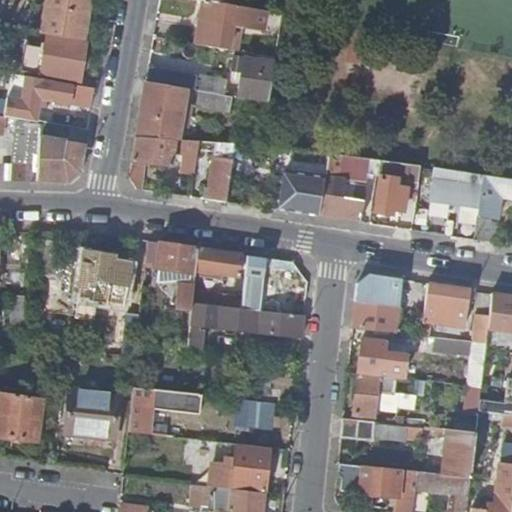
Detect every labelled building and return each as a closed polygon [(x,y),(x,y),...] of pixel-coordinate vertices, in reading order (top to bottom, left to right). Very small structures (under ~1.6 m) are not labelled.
[(83,41),(90,0),(47,0),(42,33),(83,41)] [(228,4),(204,0),(195,44),(219,48),(230,50),(232,50),(236,26),(274,33),(274,31),(278,13),(228,4)] [(274,31),(280,32),(283,14),(278,13),(274,31)] [(80,81),(87,42),(83,41),(47,35),(46,48),(27,44),(23,71),(80,81)] [(250,53),(276,58),(278,43),(253,39),(250,53)] [(238,98),(268,103),(275,61),(234,55),(231,70),(242,72),(238,98)] [(200,91),(220,94),(223,80),(191,74),(189,89),(200,91)] [(92,108),(95,89),(28,78),(24,102),(10,99),(7,117),(36,122),(39,122),(42,100),(62,103),(69,104),(92,108)] [(218,109),(220,94),(200,91),(197,106),(202,107),(201,112),(208,113),(209,108),(218,109)] [(174,141),(179,141),(184,110),(161,106),(162,100),(163,98),(143,94),(136,137),(174,141)] [(161,106),(184,110),(184,104),(162,100),(161,106)] [(4,165),(4,180),(69,183),(81,174),(88,130),(39,122),(36,122),(36,125),(15,122),(14,166),(4,165)] [(137,190),(142,190),(144,163),(172,167),(173,149),(174,141),(136,137),(129,177),(137,190)] [(196,163),(199,143),(181,141),(180,150),(185,150),(182,171),(195,173),(196,163)] [(226,203),(232,159),(233,145),(199,143),(196,163),(208,164),(210,154),(214,155),(210,188),(208,200),(226,203)] [(363,170),(364,158),(328,154),(326,166),(343,168),(363,170)] [(387,171),(389,161),(379,160),(377,176),(380,176),(387,177),(387,171)] [(421,166),(392,162),(389,161),(387,171),(420,176),(421,166)] [(342,175),(343,168),(326,166),(325,177),(345,180),(345,175),(342,175)] [(483,176),(435,168),(432,186),(436,186),(430,202),(455,206),(456,199),(463,200),(462,204),(479,207),(483,176)] [(279,211),(319,217),(325,177),(286,172),(283,192),(281,191),(279,211)] [(398,179),(387,177),(380,176),(375,211),(393,214),(394,209),(404,210),(407,188),(397,186),(398,179)] [(511,180),(483,176),(479,207),(474,240),(493,243),(501,197),(511,198),(511,180)] [(319,217),(361,223),(364,201),(362,201),(364,186),(345,183),(346,180),(345,180),(325,177),(319,217)] [(192,302),(193,291),(195,270),(198,248),(149,241),(146,267),(159,268),(158,281),(176,282),(174,303),(192,305),(192,302)] [(240,276),(242,255),(198,248),(195,270),(212,272),(221,273),(240,276)] [(110,255),(86,251),(79,297),(124,304),(130,265),(108,260),(110,255)] [(265,265),(298,270),(292,262),(247,255),(243,296),(243,304),(261,306),(262,296),(265,265)] [(408,289),(409,280),(370,274),(358,283),(353,329),(397,334),(398,315),(401,294),(401,288),(408,289)] [(470,290),(428,283),(421,336),(430,337),(432,324),(464,328),(470,290)] [(243,304),(243,296),(193,291),(192,302),(242,308),(243,304)] [(511,296),(492,293),(490,316),(488,330),(511,333),(511,296)] [(27,327),(29,295),(13,294),(11,326),(27,327)] [(414,295),(401,294),(398,315),(412,316),(414,295)] [(285,299),(262,296),(261,306),(260,309),(263,310),(284,312),(285,299)] [(302,337),(304,315),(284,312),(263,310),(260,309),(242,308),(192,302),(192,305),(187,347),(189,348),(193,348),(202,349),(203,338),(199,337),(200,326),(302,337)] [(136,356),(141,315),(128,313),(123,355),(136,356)] [(475,315),(473,342),(486,343),(488,330),(490,316),(475,315)] [(434,338),(433,351),(469,356),(466,386),(481,388),(486,343),(473,342),(434,338)] [(385,342),(362,339),(358,374),(394,378),(403,379),(406,354),(383,353),(385,342)] [(295,405),(298,378),(265,374),(262,401),(295,405)] [(394,378),(358,374),(354,414),(376,417),(379,393),(393,395),(394,378)] [(511,378),(508,379),(505,403),(480,400),(479,411),(503,415),(511,415),(511,378)] [(481,388),(463,386),(462,392),(467,393),(464,410),(462,431),(476,432),(479,411),(480,400),(481,388)] [(154,391),(133,389),(128,431),(150,433),(151,423),(152,408),(154,391)] [(113,440),(119,397),(71,391),(65,434),(113,440)] [(200,414),(202,397),(154,391),(152,408),(200,414)] [(0,435),(35,442),(42,401),(0,393),(0,435)] [(268,427),(269,420),(270,412),(271,404),(240,401),(238,424),(249,425),(268,427)] [(511,426),(511,415),(503,415),(501,426),(511,426)] [(428,427),(343,418),(341,437),(373,441),(373,436),(422,441),(423,435),(427,435),(428,427)] [(151,423),(150,433),(166,435),(167,425),(151,423)] [(462,431),(447,429),(442,474),(471,477),(476,432),(462,431)] [(270,447),(226,442),(225,450),(236,451),(235,457),(230,457),(229,466),(212,464),(209,486),(231,488),(265,492),(270,447)] [(472,508),(471,511),(511,511),(511,510),(511,455),(501,454),(494,505),(489,505),(489,510),(472,508)] [(385,468),(362,466),(362,472),(384,474),(385,468)] [(398,497),(396,511),(411,511),(414,490),(417,471),(401,469),(401,475),(384,474),(362,472),(360,494),(372,495),(371,505),(388,507),(389,496),(398,497)] [(466,511),(471,477),(442,474),(417,471),(414,490),(458,494),(457,499),(455,511),(450,511),(442,511),(441,511),(466,511)] [(262,511),(265,492),(231,488),(209,486),(208,486),(207,504),(202,504),(201,511),(233,511),(234,510),(236,510),(236,511),(262,511)]
